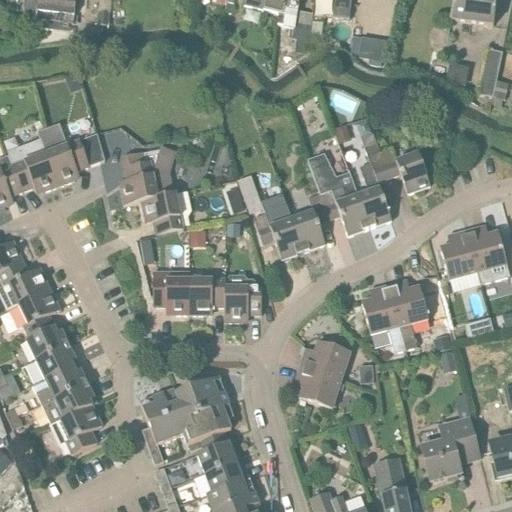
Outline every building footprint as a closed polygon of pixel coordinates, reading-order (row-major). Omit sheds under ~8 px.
[(39,31),(41,0),(24,0),(23,12),(25,12),(23,29),(39,31)] [(41,0),(39,31),(69,35),(70,28),(76,29),(77,17),(73,17),(75,0),(41,0)] [(215,0),(214,6),(226,8),(225,14),(228,15),(229,0),(215,0)] [(267,14),(267,0),(229,0),(228,15),(232,16),(234,0),(242,0),(244,0),(243,9),(262,13),(262,12),(267,14)] [(299,4),(299,0),(267,0),(267,14),(277,16),(277,27),(285,28),(287,13),(297,15),(299,4)] [(350,7),(350,0),(313,0),(313,2),(312,16),(312,17),(348,21),(350,7)] [(493,31),(495,16),(496,0),(456,0),(455,11),(453,26),(493,31)] [(108,28),(109,15),(97,15),(96,27),(108,28)] [(312,17),(312,16),(297,15),(292,41),(296,42),(295,53),(308,54),(309,43),(312,17)] [(314,42),(323,42),(324,20),(315,20),(314,42)] [(355,36),(350,59),(382,65),(387,42),(355,36)] [(496,83),(502,55),(486,51),(477,97),(492,100),(504,102),(508,85),(496,83)] [(451,66),(450,85),(469,86),(470,67),(451,66)] [(82,90),(78,77),(66,82),(71,94),(82,90)] [(34,125),(37,134),(43,132),(40,122),(34,125)] [(339,147),(351,142),(345,127),(333,131),(339,147)] [(78,174),(78,173),(105,163),(97,136),(76,144),(75,141),(42,155),(56,188),(73,181),(71,178),(78,174)] [(387,179),(379,154),(376,145),(363,149),(369,166),(359,169),(367,193),(355,197),(367,232),(391,223),(376,183),(387,179)] [(141,204),(174,197),(170,175),(176,153),(161,149),(160,152),(140,156),(120,160),(125,183),(121,184),(122,189),(119,190),(123,208),(141,204)] [(417,154),(394,163),(390,150),(379,154),(387,179),(399,175),(407,197),(429,189),(417,154)] [(41,194),(56,188),(42,155),(11,167),(10,167),(21,196),(34,191),(35,194),(40,192),(41,194)] [(367,232),(355,197),(347,200),(336,179),(324,156),(307,162),(320,197),(328,221),(339,217),(347,239),(367,232)] [(10,167),(11,167),(8,158),(0,160),(0,211),(8,208),(7,205),(12,203),(10,199),(21,196),(10,167)] [(156,238),(184,232),(176,197),(174,197),(141,204),(144,221),(147,221),(149,226),(153,225),(156,238)] [(312,213),(291,221),(303,255),(325,247),(317,225),(328,221),(320,197),(308,201),(312,213)] [(229,208),(232,217),(244,213),(241,204),(229,208)] [(303,255),(291,221),(287,209),(255,221),(263,246),(273,242),(281,263),(303,255)] [(226,238),(239,239),(239,227),(226,227),(226,238)] [(476,276),(506,268),(497,234),(487,237),(485,228),(465,234),(476,276)] [(189,247),(189,250),(206,249),(206,247),(205,232),(189,232),(189,247)] [(448,283),(476,276),(465,234),(447,239),(449,247),(439,250),(448,283)] [(140,245),(142,258),(152,257),(151,243),(140,245)] [(0,276),(23,265),(15,249),(12,250),(9,246),(1,249),(0,246),(0,276)] [(20,309),(50,293),(42,276),(39,277),(36,273),(28,276),(23,265),(0,276),(0,299),(6,312),(19,306),(20,309)] [(190,274),(176,274),(152,274),(152,280),(152,310),(166,310),(166,315),(171,314),(171,318),(189,318),(190,281),(190,274)] [(224,290),(225,290),(225,281),(190,281),(189,318),(207,318),(207,314),(212,314),(212,310),(224,310),(224,290)] [(411,329),(428,323),(419,289),(409,292),(407,283),(388,288),(405,353),(416,350),(411,329)] [(394,357),(405,353),(388,288),(368,293),(371,302),(361,305),(371,341),(388,335),(394,357)] [(261,290),(225,290),(224,290),(224,310),(224,325),(243,325),(242,322),(248,322),(248,318),(261,318),(261,290)] [(30,342),(54,330),(49,318),(57,315),(54,310),(58,308),(50,293),(20,309),(29,326),(23,329),(30,342)] [(493,335),(489,321),(464,327),(468,341),(493,335)] [(35,365),(68,348),(61,333),(56,335),(54,330),(30,342),(25,344),(35,365)] [(451,351),(447,337),(432,341),(435,355),(451,351)] [(341,384),(349,355),(317,344),(314,354),(305,351),(299,372),(341,384)] [(45,384),(73,370),(71,364),(75,362),(68,348),(35,365),(45,384)] [(457,372),(452,355),(438,358),(443,376),(457,372)] [(373,387),(372,369),(359,369),(359,387),(373,387)] [(41,409),(87,386),(80,371),(75,374),(73,370),(45,384),(48,391),(36,397),(41,409)] [(333,412),(341,384),(299,372),(293,389),(302,392),(299,401),(333,412)] [(184,439),(190,455),(226,441),(224,435),(230,432),(222,409),(228,407),(224,394),(219,396),(214,382),(175,396),(176,400),(166,404),(163,396),(139,405),(149,430),(141,433),(155,468),(163,465),(157,448),(184,439)] [(51,429),(93,409),(89,403),(94,401),(87,386),(41,409),(51,429)] [(511,388),(503,391),(509,413),(511,413),(511,440),(491,445),(497,478),(511,475),(511,388)] [(64,458),(70,455),(72,458),(96,446),(91,434),(99,430),(96,425),(100,424),(93,409),(51,429),(64,458)] [(9,425),(18,420),(14,412),(5,416),(9,425)] [(9,425),(12,432),(22,427),(18,420),(9,425)] [(458,466),(480,461),(470,420),(438,428),(442,444),(421,449),(430,484),(460,476),(458,466)] [(373,438),(369,427),(355,430),(358,442),(373,438)] [(204,477),(241,464),(238,454),(232,456),(228,445),(197,457),(204,477)] [(0,474),(1,476),(12,464),(0,452),(0,474)] [(385,511),(409,511),(399,460),(377,465),(385,511)] [(211,496),(243,484),(239,475),(245,473),(241,464),(204,477),(211,496)] [(47,479),(43,469),(31,474),(35,484),(47,479)] [(157,482),(166,479),(163,470),(154,474),(157,482)] [(171,494),(169,489),(166,479),(157,482),(162,497),(171,494)] [(250,511),(250,509),(258,506),(249,482),(243,484),(211,496),(206,498),(211,511),(250,511)] [(165,505),(174,502),(171,494),(162,497),(165,505)] [(363,511),(346,511),(340,497),(330,501),(328,495),(310,502),(313,511),(364,511),(365,511),(363,511)] [(177,511),(174,502),(165,505),(167,511),(177,511)]
